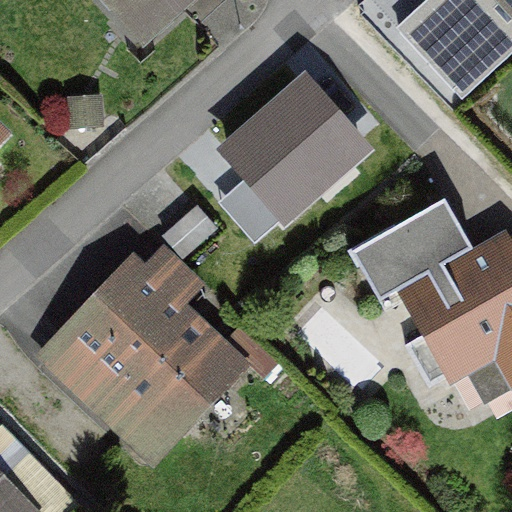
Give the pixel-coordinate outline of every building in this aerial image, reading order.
[(107,0),(143,40),(165,19),(147,0),(107,0)] [(511,0),(499,0),(511,13),(511,0)] [(369,148),(306,75),(222,148),(285,220),(369,148)] [(179,260),(212,231),(193,209),(160,239),(179,260)] [(373,241),(348,255),(372,297),(396,283),(373,241)] [(511,381),(511,267),(499,245),(405,299),(448,376),(494,350),(511,381)] [(172,435),(234,370),(128,269),(45,357),(112,420),(133,399),(172,435)] [(0,511),(32,511),(0,479),(0,511)]
